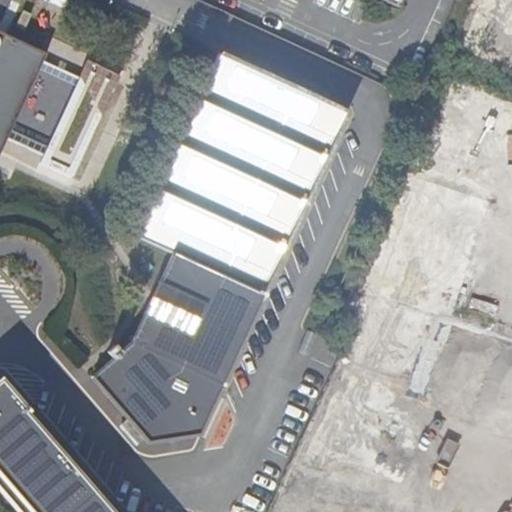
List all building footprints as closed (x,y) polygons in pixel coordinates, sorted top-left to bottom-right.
[(369,0),(395,12),(400,0),(369,0)] [(0,34),(0,161),(3,155),(38,171),(41,164),(72,179),(120,77),(90,63),(81,82),(41,63),(44,55),(0,34)] [(347,114),(219,55),(135,238),(172,255),(131,343),(119,353),(114,346),(107,352),(113,359),(90,379),(149,444),(199,436),(347,114)] [(0,491),(18,511),(108,511),(25,416),(26,412),(0,382),(0,491)] [(469,511),(422,497),(417,511),(469,511)]
